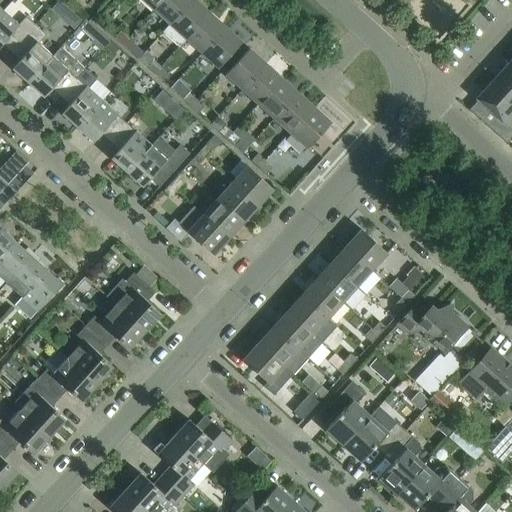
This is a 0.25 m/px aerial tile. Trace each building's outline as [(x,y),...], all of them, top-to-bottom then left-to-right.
[(60,0),(58,0),(51,9),(59,15),(67,5),(60,0)] [(143,0),(154,9),(161,0),(143,0)] [(170,23),(190,0),(161,0),(154,9),(170,23)] [(178,46),(186,38),(208,13),(193,0),(190,0),(170,23),(162,31),(178,46)] [(3,10),(0,13),(0,44),(2,43),(11,51),(35,25),(26,17),(19,25),(3,10)] [(202,52),(224,27),(208,13),(186,38),(202,52)] [(85,19),(78,27),(102,49),(110,41),(85,19)] [(35,25),(11,51),(20,60),(13,67),(28,82),(52,55),(38,42),(45,34),(35,25)] [(239,41),(224,27),(202,52),(218,67),(242,41),(240,40),(239,41)] [(122,43),(128,37),(121,30),(115,37),(122,43)] [(145,52),(136,44),(128,37),(122,43),(139,59),(145,52)] [(60,47),(52,55),(28,82),(44,96),(51,88),(60,96),(77,78),(85,69),(60,47)] [(242,88),(264,64),(249,50),(251,49),(249,48),(225,74),(242,88)] [(153,59),(147,66),(154,72),(160,66),(153,59)] [(511,62),(497,78),(511,92),(511,62)] [(258,103),(280,78),(264,64),(242,88),(258,103)] [(168,73),(160,66),(154,72),(162,79),(168,73)] [(85,69),(77,78),(60,96),(69,104),(62,112),(78,126),(102,100),(87,87),(95,78),(85,69)] [(274,117),(296,93),(280,78),(258,103),(274,117)] [(509,126),(511,122),(511,92),(497,78),(479,98),(486,105),(477,115),(507,142),(511,136),(511,128),(510,126),(509,126)] [(162,90),(153,99),(163,108),(171,98),(162,90)] [(189,92),(183,98),(190,105),(196,99),(189,92)] [(290,132),(314,106),(313,105),(312,106),(296,93),(274,117),(290,132)] [(204,105),(196,99),(190,105),(198,112),(204,105)] [(126,122),(102,100),(78,126),(93,141),(101,133),(109,141),(126,122)] [(331,122),(314,106),(290,132),(307,148),(331,122)] [(232,131),(225,125),(226,124),(218,116),(211,124),(226,138),(232,131)] [(151,145),(126,122),(109,141),(119,149),(111,157),(127,171),(151,145)] [(240,138),(232,131),(226,138),(234,145),(240,138)] [(213,149),(206,144),(206,143),(199,151),(206,157),(213,149)] [(159,186),(189,152),(180,145),(167,159),(151,145),(127,171),(143,185),(150,177),(159,186)] [(199,164),(206,157),(199,151),(192,159),(199,164)] [(257,153),(251,160),(258,167),(264,160),(257,153)] [(272,167),(264,160),(258,167),(266,173),(272,167)] [(16,192),(33,174),(34,172),(25,164),(7,184),(16,192)] [(247,165),(232,181),(257,204),(271,189),(272,190),(273,188),(247,165)] [(183,181),(177,175),(170,183),(177,189),(183,181)] [(257,204),(232,181),(218,197),(243,220),(257,204)] [(170,197),(177,189),(170,183),(163,191),(170,197)] [(0,204),(2,207),(16,192),(7,184),(0,191),(0,204)] [(243,220),(218,197),(203,213),(229,237),(230,236),(229,235),(243,220)] [(190,205),(176,220),(174,218),(165,227),(180,241),(188,231),(213,254),(229,237),(203,213),(202,215),(190,205)] [(0,259),(16,242),(0,228),(0,227),(0,259)] [(361,228),(345,246),(371,269),(387,252),(361,228)] [(0,276),(7,282),(34,252),(28,246),(25,250),(16,242),(0,259),(0,276)] [(371,269),(345,246),(344,247),(346,248),(332,263),(357,285),(371,269)] [(22,296),(46,269),(37,261),(40,258),(34,252),(7,282),(22,296)] [(366,294),(357,286),(357,285),(332,263),(317,279),(342,301),(343,301),(352,310),(366,294)] [(408,302),(414,295),(412,293),(426,278),(415,268),(401,283),(408,289),(401,296),(408,302)] [(62,283),(46,269),(22,296),(38,310),(62,283)] [(134,271),(124,282),(121,279),(106,295),(115,304),(145,330),(161,313),(144,298),(152,288),(134,271)] [(342,301),(317,279),(303,295),(328,317),(342,301)] [(337,326),(328,317),(303,295),(288,311),(322,341),(337,326)] [(401,310),(408,302),(401,296),(394,304),(401,310)] [(145,330),(115,304),(100,320),(94,315),(85,325),(104,342),(112,333),(129,348),(145,330)] [(422,315),(413,306),(397,323),(408,332),(416,324),(424,331),(423,332),(423,336),(431,342),(434,342),(435,341),(444,350),(449,345),(459,354),(476,335),(466,326),(467,326),(451,312),(451,304),(441,315),(431,305),(422,315)] [(322,341),(288,311),(274,327),(308,357),(322,341)] [(379,334),(386,327),(379,321),(372,328),(379,334)] [(96,350),(104,342),(85,325),(77,334),(82,340),(67,356),(97,383),(113,366),(96,350)] [(308,357),(274,327),(260,342),(259,341),(258,342),(293,373),(308,357)] [(372,342),(379,334),(372,328),(365,336),(372,342)] [(293,373),(258,342),(243,359),(267,381),(263,385),(273,395),(293,373)] [(511,367),(501,357),(491,348),(460,382),(476,397),(484,388),(502,404),(511,392),(511,367)] [(350,366),(356,359),(350,353),(343,360),(350,366)] [(97,383),(67,356),(52,373),(46,368),(38,377),(56,394),(64,386),(81,401),(97,383)] [(343,374),(350,366),(343,360),(336,368),(343,374)] [(48,403),(56,394),(38,377),(14,404),(20,409),(49,436),(65,418),(48,403)] [(343,445),(370,415),(356,403),(365,393),(351,381),(333,400),(343,409),(325,429),(343,445)] [(321,398),(327,391),(321,385),(314,392),(321,398)] [(441,411),(451,401),(438,389),(429,399),(441,411)] [(302,419),(314,406),(321,398),(314,392),(311,390),(293,410),(302,419)] [(49,436),(20,409),(4,426),(0,421),(0,439),(9,447),(16,439),(33,454),(49,436)] [(396,440),(405,430),(393,418),(384,428),(370,415),(343,445),(361,461),(387,432),(396,440)] [(511,416),(484,448),(500,462),(511,448),(511,416)] [(189,419),(173,436),(203,463),(213,472),(227,456),(223,451),(233,440),(214,423),(205,433),(189,419)] [(419,443),(418,441),(405,430),(396,440),(405,448),(379,477),(396,493),(423,464),(415,456),(419,450),(419,443)] [(203,463),(173,436),(157,453),(174,468),(165,477),(184,494),(193,484),(188,479),(203,463)] [(1,456),(9,447),(0,439),(0,488),(1,489),(17,471),(1,456)] [(436,503),(459,478),(446,466),(436,467),(432,472),(423,464),(396,493),(414,509),(427,495),(436,503)] [(184,494),(165,477),(157,487),(140,472),(125,489),(149,511),(158,511),(169,500),(175,505),(184,494)] [(476,511),(477,511),(467,503),(473,498),(471,489),(459,478),(436,503),(445,511),(444,511),(476,511)] [(263,499),(253,490),(233,511),(283,511),(294,501),(276,485),(263,499)] [(149,511),(125,489),(109,507),(114,511),(149,511)] [(306,511),(294,501),(283,511),(306,511)]
